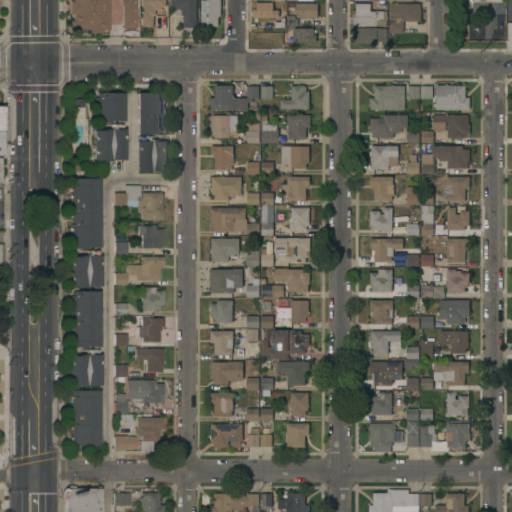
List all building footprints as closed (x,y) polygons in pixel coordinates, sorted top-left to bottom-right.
[(109,0),(109,30),(101,30),(101,33),(89,33),(89,30),(72,30),(72,27),(71,27),(71,21),(72,21),(72,14),(69,14),(69,1),(72,1),(72,0),(109,0)] [(135,0),(135,28),(121,27),(121,6),(120,6),(120,0),(135,0)] [(140,0),(166,0),(166,6),(162,6),(162,9),(155,9),(155,15),(153,15),(153,26),(149,26),(149,27),(144,27),(144,26),(140,26),(140,0)] [(196,0),(196,26),(192,26),(192,27),(186,27),(186,26),(183,26),(183,15),(181,15),(181,9),(175,9),(175,6),(171,6),(171,0),(196,0)] [(220,0),(220,16),(218,16),(218,26),(201,26),(201,0),(220,0)] [(317,2),(317,17),(297,17),(297,10),(295,10),(295,2),(317,2)] [(370,2),(370,10),(386,10),(387,19),(386,19),(386,25),(358,25),(358,24),(352,24),(352,10),(355,10),(355,3),(370,2)] [(420,9),(421,9),(421,20),(403,20),(403,32),(389,32),(389,18),(390,18),(390,2),(418,2),(420,3),(420,9)] [(272,3),(272,10),(278,10),(278,16),(254,17),(254,9),(257,9),(257,3),(272,3)] [(313,27),(313,33),(316,33),(316,41),(293,41),(293,27),(313,27)] [(377,27),(377,28),(387,28),(386,41),(377,41),(377,43),(354,43),(354,27),(377,27)] [(436,109),(435,85),(445,85),(445,83),(448,83),(448,85),(465,84),(465,97),(469,97),(469,109),(436,109)] [(210,109),(210,97),(214,97),(214,85),(232,85),(232,94),(234,94),(234,97),(247,97),(247,85),(259,85),(259,98),(252,98),(252,101),(248,101),(248,109),(210,109)] [(273,98),(260,98),(260,85),(272,85),(273,98)] [(306,85),(306,90),(309,90),(309,108),(280,108),(280,99),(282,99),(282,98),(285,98),(285,99),(291,99),(291,96),(290,96),(290,92),(291,92),(291,85),(306,85)] [(404,85),(404,109),(370,109),(370,97),(374,97),(374,85),(404,85)] [(419,85),(419,98),(407,98),(407,85),(419,85)] [(432,85),(432,97),(420,98),(420,85),(432,85)] [(123,93),(123,121),(110,121),(110,123),(103,123),(103,121),(93,121),(93,112),(95,112),(95,107),(92,107),(92,97),(96,97),(96,93),(123,93)] [(136,93),(166,93),(166,99),(167,99),(167,108),(166,108),(166,116),(163,116),(163,125),(166,125),(166,135),(136,135),(136,93)] [(309,114),(309,126),(305,126),(305,138),(288,138),(288,132),(290,132),(290,123),(287,123),(287,114),(309,114)] [(407,114),(407,128),(402,128),(402,131),(392,131),(392,137),(372,137),(372,129),(370,129),(370,117),(383,118),(383,114),(407,114)] [(468,114),(468,123),(470,123),(470,132),(468,132),(468,137),(447,137),(447,130),(446,130),(446,124),(447,124),(447,122),(437,122),(437,123),(433,123),(433,122),(432,122),(432,120),(430,120),(430,117),(432,117),(432,114),(468,114)] [(237,131),(229,131),(229,137),(214,137),(214,132),(211,132),(211,115),(229,115),(229,116),(237,116),(237,131)] [(276,123),(276,128),(278,128),(278,142),(261,142),(261,130),(262,130),(262,123),(276,123)] [(124,160),(111,160),(111,161),(102,161),(102,160),(92,160),(92,130),(102,130),(102,129),(109,129),(109,128),(112,128),(112,124),(122,124),(122,129),(124,129),(124,160)] [(259,130),(259,142),(246,142),(247,130),(259,130)] [(419,130),(419,142),(406,142),(406,130),(419,130)] [(433,142),(420,142),(420,130),(433,130),(433,142)] [(135,140),(137,140),(137,136),(148,136),(148,139),(158,140),(158,141),(167,141),(167,170),(158,170),(158,172),(135,171),(135,140)] [(214,157),(213,157),(213,154),(211,154),(211,145),(215,145),(227,146),(227,145),(233,145),(233,154),(233,165),(232,165),(232,169),(227,169),(214,169),(214,157)] [(309,145),(309,163),(306,163),(306,168),(291,168),(291,164),(281,164),(281,145),(309,145)] [(397,145),(397,165),(388,165),(388,168),(371,168),(371,145),(397,145)] [(462,145),(462,148),(469,148),(469,160),(467,160),(468,168),(435,168),(435,173),(420,173),(420,162),(421,162),(421,153),(432,153),(432,145),(462,145)] [(259,161),(259,173),(246,173),(246,161),(259,161)] [(273,161),(273,173),(260,173),(261,161),(273,161)] [(419,161),(419,173),(406,173),(406,161),(419,161)] [(304,176),(304,174),(309,174),(309,184),(308,184),(308,187),(305,187),(305,200),(287,200),(287,194),(281,194),(281,184),(287,184),(287,176),(304,176)] [(241,176),(241,194),(234,194),(234,196),(229,196),(229,199),(214,199),(214,194),(211,194),(211,176),(241,176)] [(392,176),(393,184),(394,184),(394,195),(392,195),(392,200),(374,200),(374,188),(371,188),(371,184),(370,184),(370,176),(392,176)] [(469,176),(469,188),(465,188),(465,200),(447,200),(447,194),(445,194),(445,184),(446,184),(446,176),(469,176)] [(99,247),(87,247),(87,249),(79,249),(79,248),(69,248),(69,241),(71,241),(71,234),(68,234),(68,224),(72,224),(72,220),(68,220),(68,210),(72,210),(72,202),(68,202),(68,192),(71,192),(71,188),(69,188),(69,178),(99,178),(99,247)] [(162,220),(139,220),(139,211),(135,211),(135,206),(124,206),(124,205),(112,205),(112,193),(123,193),(123,185),(138,185),(138,192),(162,192),(162,220)] [(420,186),(420,192),(419,192),(419,204),(406,204),(406,203),(405,203),(405,194),(407,194),(407,192),(406,192),(406,186),(420,186)] [(259,192),(259,204),(247,204),(247,203),(245,203),(245,194),(247,194),(247,192),(259,192)] [(261,205),(261,192),(273,192),(273,205),(261,205)] [(420,204),(420,192),(433,192),(433,204),(420,204)] [(433,205),(433,235),(420,235),(421,213),(420,213),(420,205),(433,205)] [(392,230),(385,230),(385,231),(381,231),(381,230),(374,230),(374,225),(370,225),(370,210),(379,210),(379,214),(383,214),(383,207),(392,206),(392,230)] [(469,214),(470,214),(470,218),(469,218),(469,225),(465,225),(465,236),(455,235),(455,230),(447,229),(447,206),(455,206),(455,213),(460,213),(460,210),(469,210),(469,214)] [(245,207),(245,218),(246,218),(246,223),(259,223),(259,234),(246,234),(246,230),(210,230),(210,207),(245,207)] [(309,230),(288,230),(288,207),(308,207),(309,230)] [(273,235),(260,235),(260,222),(273,223),(273,235)] [(419,223),(419,235),(406,235),(406,223),(419,223)] [(154,225),(154,229),(162,229),(162,240),(160,240),(160,248),(151,248),(151,250),(148,250),(148,248),(140,248),(140,235),(136,235),(137,225),(154,225)] [(375,237),(375,238),(386,238),(402,237),(402,248),(393,248),(393,257),(391,257),(391,261),(374,261),(374,249),(370,249),(370,237),(375,237)] [(469,237),(469,249),(465,249),(465,261),(447,261),(447,246),(446,246),(446,237),(469,237)] [(239,238),(239,254),(235,254),(235,256),(228,256),(228,261),(211,261),(211,238),(239,238)] [(309,238),(309,250),(309,256),(305,256),(305,261),(286,261),(286,253),(275,253),(275,238),(309,238)] [(126,242),(125,254),(113,254),(113,242),(126,242)] [(260,249),(266,249),(266,242),(272,242),(272,254),(273,254),(273,266),(260,266),(260,249)] [(100,286),(86,286),(86,288),(78,288),(78,286),(68,286),(68,256),(78,256),(78,255),(85,255),(85,254),(88,254),(88,250),(90,250),(90,256),(100,256),(100,286)] [(259,265),(246,265),(246,254),(250,254),(250,250),(259,250),(259,265)] [(419,254),(419,265),(406,265),(406,254),(419,254)] [(433,254),(433,266),(420,266),(420,254),(433,254)] [(162,256),(162,265),(161,265),(161,268),(158,268),(158,280),(140,280),(135,280),(135,275),(127,275),(127,265),(139,265),(139,256),(162,256)] [(447,270),(443,270),(443,267),(447,266),(447,268),(455,268),(455,270),(461,270),(461,272),(469,272),(469,283),(467,283),(467,287),(464,287),(464,291),(458,291),(458,293),(455,293),(455,291),(447,291),(447,270)] [(210,269),(232,269),(232,268),(242,268),(242,287),(233,287),(233,293),(210,292),(210,269)] [(288,268),(303,268),(303,272),(309,272),(309,284),(308,284),(308,291),(287,291),(287,280),(282,280),(282,281),(277,281),(277,280),(273,280),(273,268),(288,268)] [(392,268),(392,291),(371,291),(371,284),(370,284),(370,272),(378,272),(378,268),(392,268)] [(125,272),(125,285),(112,285),(113,273),(125,272)] [(246,296),(246,284),(254,284),(254,279),(259,279),(259,296),(246,296)] [(420,281),(426,281),(426,285),(443,285),(443,291),(444,291),(444,297),(433,297),(433,296),(420,297),(420,281)] [(283,284),(284,296),(261,296),(261,284),(283,284)] [(419,285),(419,297),(406,296),(406,285),(419,285)] [(140,287),(154,287),(154,290),(162,290),(162,305),(158,305),(158,310),(151,310),(151,311),(148,311),(148,310),(140,310),(140,287)] [(99,347),(87,347),(87,348),(79,348),(79,347),(69,347),(69,340),(70,340),(70,333),(68,333),(68,323),(72,323),(72,315),(68,315),(68,296),(72,296),(72,291),(99,291),(99,347)] [(232,322),(224,322),(224,324),(221,324),(221,322),(214,322),(214,318),(211,318),(211,314),(210,314),(210,310),(209,310),(209,306),(210,306),(210,303),(217,303),(217,299),(232,299),(232,322)] [(308,299),(308,317),(305,317),(305,322),(291,322),(291,317),(276,317),(276,307),(279,307),(279,306),(277,306),(277,299),(308,299)] [(392,299),(392,318),(392,323),(374,323),(374,316),(369,316),(370,299),(392,299)] [(469,299),(469,317),(465,317),(465,323),(446,323),(446,318),(439,319),(439,299),(469,299)] [(433,327),(420,327),(420,316),(419,316),(419,301),(422,301),(422,302),(424,302),(424,311),(423,311),(423,315),(433,315),(433,327)] [(125,303),(125,315),(112,315),(113,303),(125,303)] [(259,315),(259,327),(246,327),(246,315),(259,315)] [(273,315),(273,327),(260,327),(260,315),(273,315)] [(419,315),(419,328),(406,328),(406,315),(419,315)] [(162,318),(162,327),(159,327),(159,330),(158,330),(158,342),(140,342),(140,336),(145,336),(145,326),(139,326),(139,318),(162,318)] [(240,329),(246,329),(246,328),(258,328),(258,341),(246,341),(240,341),(240,329)] [(260,358),(260,339),(268,339),(268,346),(273,346),(273,350),(282,350),(281,342),(272,342),(272,329),(288,329),(288,330),(299,330),(299,329),(302,329),(302,333),(309,333),(309,336),(310,336),(310,342),(309,342),(309,345),(307,345),(307,349),(305,349),(305,346),(305,351),(306,351),(306,354),(302,354),(302,353),(294,353),(294,354),(288,354),(288,353),(287,358),(260,358)] [(233,330),(233,348),(232,348),(232,354),(214,354),(214,342),(210,342),(210,330),(233,330)] [(400,330),(400,340),(388,340),(388,353),(373,353),(373,348),(370,348),(370,346),(368,345),(368,341),(370,340),(370,330),(400,330)] [(468,330),(468,348),(465,348),(465,353),(450,353),(450,344),(439,344),(439,330),(468,330)] [(126,334),(125,346),(112,346),(113,334),(126,334)] [(432,340),(434,340),(434,343),(432,343),(433,358),(420,358),(420,340),(432,340)] [(419,346),(419,366),(412,366),(412,368),(404,368),(404,358),(406,358),(406,346),(419,346)] [(162,349),(162,366),(159,366),(159,372),(144,372),(144,360),(133,360),(133,348),(162,349)] [(100,386),(86,386),(86,387),(77,387),(77,385),(68,385),(68,382),(67,382),(67,379),(68,379),(68,356),(77,356),(78,354),(85,354),(87,354),(87,350),(90,350),(90,354),(100,355),(100,386)] [(243,378),(232,378),(232,380),(228,380),(228,383),(214,384),(214,378),(211,378),(211,361),(228,361),(243,361),(243,378)] [(309,361),(309,373),(305,373),(305,385),(287,385),(287,372),(277,372),(277,361),(309,361)] [(403,361),(403,380),(393,380),(393,383),(391,383),(391,385),(373,385),(373,373),(370,373),(371,369),(370,369),(370,361),(403,361)] [(468,361),(468,373),(464,373),(464,385),(447,385),(447,380),(433,380),(433,369),(431,369),(431,361),(450,361),(468,361)] [(125,365),(125,376),(122,377),(122,382),(116,382),(116,377),(113,377),(113,365),(125,365)] [(259,390),(246,390),(246,378),(253,378),(253,371),(258,371),(258,378),(259,378),(259,390)] [(273,377),(273,379),(275,379),(274,388),(273,388),(273,389),(260,389),(260,377),(273,377)] [(419,377),(419,389),(406,389),(406,377),(419,377)] [(432,377),(432,389),(420,389),(420,377),(432,377)] [(154,383),(162,383),(162,402),(129,402),(129,399),(125,399),(125,380),(154,380),(154,383)] [(98,446),(68,446),(69,436),(70,436),(70,432),(68,432),(68,422),(71,422),(72,414),(68,414),(68,404),(70,404),(70,400),(69,400),(69,390),(98,390),(98,446)] [(452,392),(452,390),(456,390),(456,394),(455,394),(455,398),(458,398),(458,395),(469,395),(469,407),(467,407),(467,415),(464,415),(464,416),(461,416),(461,415),(446,415),(446,391),(452,392)] [(232,410),(232,416),(214,416),(214,403),(207,403),(207,392),(233,392),(232,410)] [(308,392),(308,410),(305,410),(305,415),(290,415),(290,392),(308,392)] [(391,414),(371,414),(371,392),(391,392),(391,414)] [(112,413),(112,402),(115,402),(115,397),(113,397),(113,394),(114,394),(124,394),(124,402),(125,402),(125,413),(112,413)] [(258,408),(258,420),(246,420),(246,408),(258,408)] [(273,408),(273,420),(260,420),(260,408),(273,408)] [(418,408),(418,420),(406,420),(406,408),(418,408)] [(432,408),(432,420),(420,420),(420,408),(432,408)] [(162,417),(162,429),(158,429),(158,441),(151,441),(151,451),(123,451),(123,449),(112,449),(112,437),(124,436),(124,441),(140,441),(140,436),(135,436),(135,434),(133,434),(133,427),(135,427),(135,417),(162,417)] [(369,423),(391,423),(391,420),(396,420),(396,424),(395,424),(395,430),(403,430),(403,442),(391,442),(391,443),(392,443),(392,445),(391,445),(391,451),(374,451),(374,446),(369,446),(369,423)] [(406,421),(419,421),(419,425),(434,425),(434,429),(439,429),(439,440),(446,440),(446,431),(441,431),(441,425),(446,425),(446,423),(469,423),(469,434),(469,440),(465,440),(465,446),(447,447),(447,450),(431,450),(431,446),(407,446),(406,421)] [(309,422),(309,435),(305,435),(305,447),(287,447),(287,441),(286,441),(286,423),(309,422)] [(245,424),(245,436),(240,436),(240,447),(230,447),(230,440),(228,440),(228,447),(213,447),(213,442),(210,442),(210,424),(245,424)] [(248,446),(248,435),(250,435),(250,428),(259,428),(259,446),(248,446)] [(272,446),(260,446),(260,434),(272,434),(272,446)] [(63,511),(63,501),(61,496),(61,494),(62,491),(63,488),(67,486),(70,486),(73,486),(74,488),(94,488),(95,486),(97,486),(98,486),(99,487),(100,488),(100,511),(63,511)] [(388,493),(387,489),(408,489),(408,493),(418,493),(418,506),(392,506),(392,508),(391,508),(391,511),(369,511),(369,505),(373,505),(373,492),(388,493)] [(259,506),(244,506),(244,509),(232,509),(232,511),(209,511),(209,505),(214,505),(214,493),(231,493),(231,490),(247,490),(247,493),(259,493),(259,506)] [(157,492),(157,504),(161,504),(161,511),(139,511),(139,500),(137,500),(137,498),(139,498),(139,492),(157,492)] [(305,492),(305,504),(309,504),(309,511),(281,511),(281,508),(278,508),(278,498),(286,498),(287,492),(305,492)] [(129,493),(129,505),(112,505),(112,493),(129,493)] [(271,509),(260,509),(260,493),(271,493),(271,509)] [(431,506),(419,506),(419,493),(431,493),(431,506)] [(464,493),(464,505),(468,505),(468,511),(435,511),(435,504),(445,504),(445,498),(446,498),(446,493),(464,493)]
